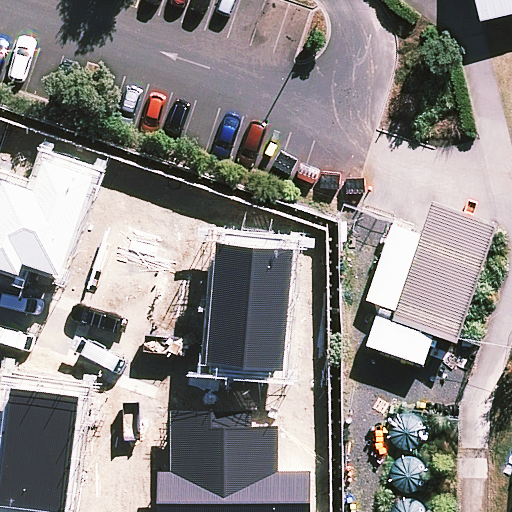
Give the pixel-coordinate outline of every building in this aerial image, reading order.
[(61,281),(93,182),(44,166),(35,196),(3,186),(0,193),(0,274),(19,280),(22,269),(61,281)] [(489,245),(424,224),(394,315),(459,336),(489,245)] [(296,245),(221,238),(211,359),(286,365),(296,245)] [(64,511),(79,402),(13,393),(0,490),(0,510),(15,511),(64,511)] [(158,473),(158,511),(307,511),(307,473),(278,473),(278,429),(250,430),(250,414),(173,414),(173,473),(158,473)]
